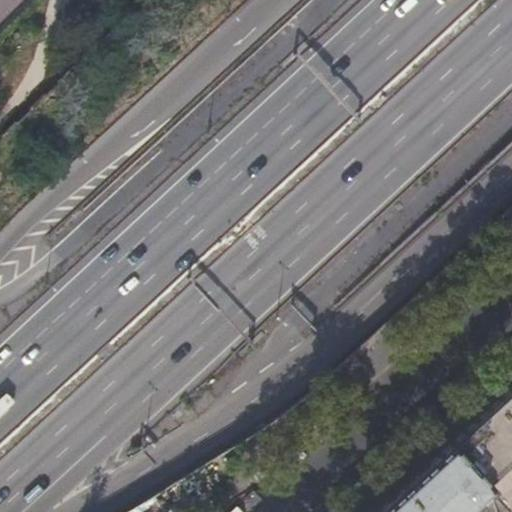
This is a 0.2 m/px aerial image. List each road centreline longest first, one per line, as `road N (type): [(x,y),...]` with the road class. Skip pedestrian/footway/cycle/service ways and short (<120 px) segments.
road 1 (trunk): [(0,493),(511,32)]
road 2 (trunk): [(423,0),(0,391)]
road 3 (trunk): [(94,511),(240,413),(511,178)]
road 4 (trunk): [(271,0),(0,249)]
road 5 (tertiary): [(286,511),(511,300)]
